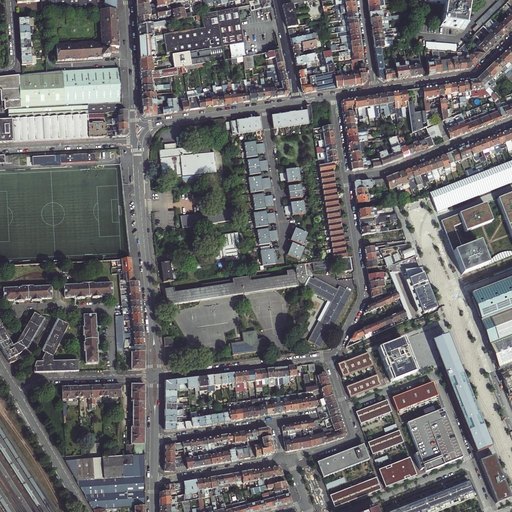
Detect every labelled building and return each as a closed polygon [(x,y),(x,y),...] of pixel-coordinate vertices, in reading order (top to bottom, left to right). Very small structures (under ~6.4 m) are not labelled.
[(48,0),(41,0),(42,9),(44,9),(49,9),(48,0)] [(56,9),(55,0),(48,0),(49,9),(56,9)] [(55,0),(56,9),(98,10),(97,4),(98,4),(97,0),(55,0)] [(115,0),(104,0),(105,4),(105,10),(116,11),(116,3),(115,0)] [(165,13),(163,7),(161,0),(154,0),(156,4),(156,7),(158,6),(158,8),(161,7),(162,14),(165,13)] [(170,12),(171,12),(168,0),(161,0),(163,7),(166,6),(168,13),(169,12),(170,12)] [(174,0),(175,4),(179,3),(180,10),(183,9),(180,0),(174,0)] [(426,12),(426,11),(446,14),(443,36),(444,36),(454,37),(466,39),(468,28),(468,24),(469,18),(469,17),(469,18),(460,17),(460,12),(456,11),(456,16),(452,15),(453,14),(450,13),(451,3),(451,0),(427,0),(426,8),(425,12),(426,12)] [(498,0),(475,24),(477,25),(472,30),(476,33),(483,26),(485,24),(487,22),(490,20),(492,17),(494,15),(496,13),(498,11),(501,9),(505,4),(506,3),(509,0),(498,0)] [(251,12),(260,10),(262,10),(265,9),(270,8),(270,6),(269,3),(258,5),(253,7),(250,7),(251,12)] [(336,11),(355,8),(355,7),(355,3),(336,6),(336,9),(333,9),(333,11),(336,11)] [(149,9),(148,5),(136,8),(136,12),(136,14),(149,11),(157,9),(156,7),(151,8),(151,9),(149,9)] [(295,15),(294,12),(293,5),(283,7),(283,10),(285,17),(295,15)] [(168,13),(165,13),(162,14),(160,14),(137,19),(137,24),(137,25),(149,22),(158,21),(159,23),(168,22),(191,17),(191,16),(189,8),(187,9),(183,9),(180,10),(177,11),(174,11),(171,12),(170,12),(171,15),(174,15),(174,16),(178,15),(178,17),(170,19),(169,12),(168,13)] [(503,11),(504,12),(511,19),(511,11),(510,13),(505,8),(503,11)] [(172,55),(214,49),(223,47),(224,55),(225,60),(231,59),(237,58),(243,57),(247,57),(241,24),(238,9),(237,9),(230,10),(223,12),(216,13),(210,14),(204,15),(204,19),(206,27),(164,34),(165,39),(167,52),(172,51),(172,55)] [(116,11),(105,10),(100,10),(102,43),(95,44),(94,42),(79,43),(80,45),(72,45),(72,44),(57,45),(58,62),(103,58),(103,56),(111,56),(111,52),(116,52),(115,48),(119,47),(118,26),(116,11)] [(370,18),(370,20),(386,18),(386,14),(389,14),(389,17),(394,16),(393,10),(385,11),(379,12),(369,14),(370,18)] [(150,14),(149,11),(136,14),(137,18),(137,19),(160,14),(159,12),(150,14)] [(511,19),(504,12),(502,14),(498,11),(496,13),(503,20),(507,25),(508,24),(511,28),(511,27),(511,19)] [(357,16),(356,12),(338,15),(338,19),(331,20),(331,22),(338,22),(357,18),(357,16)] [(498,19),(496,21),(507,33),(510,30),(511,28),(508,24),(507,25),(503,20),(496,13),(494,15),(498,19)] [(371,24),(371,26),(388,23),(388,21),(399,19),(399,16),(394,16),(389,17),(386,18),(370,20),(371,24)] [(338,22),(339,28),(358,25),(358,22),(357,18),(338,22)] [(19,27),(29,26),(28,19),(18,20),(19,24),(19,27)] [(287,28),(293,27),(297,27),(298,27),(296,19),(286,21),(287,25),(287,28)] [(490,20),(487,22),(494,28),(494,29),(498,33),(499,33),(503,37),(505,34),(507,33),(496,21),(493,23),(490,20)] [(138,39),(154,36),(152,29),(163,27),(168,23),(168,22),(159,23),(149,25),(137,27),(137,34),(138,39)] [(486,30),(490,33),(498,42),(501,39),(503,37),(499,33),(498,33),(494,29),(494,28),(487,22),(485,24),(489,27),(486,30)] [(371,30),(372,31),(389,29),(388,23),(371,26),(371,30)] [(358,25),(339,28),(338,28),(338,29),(340,29),(341,33),(359,30),(359,29),(358,25)] [(19,34),(30,34),(29,26),(19,27),(19,32),(19,34)] [(498,42),(490,33),(488,35),(483,31),(485,29),(483,26),(476,33),(474,35),(476,37),(479,40),(489,50),(492,47),(496,43),(498,42)] [(372,35),(372,37),(394,34),(393,31),(390,32),(389,29),(372,31),(372,35)] [(291,44),(292,47),(297,46),(297,44),(296,44),(295,39),(294,39),(294,33),(293,30),(288,31),(291,44)] [(359,30),(341,33),(340,33),(341,39),(360,36),(359,34),(359,30)] [(30,41),(30,34),(19,34),(20,40),(20,42),(30,41)] [(138,51),(139,61),(152,59),(152,55),(157,55),(154,40),(156,39),(157,40),(165,39),(164,34),(154,36),(138,39),(138,51)] [(394,34),(372,37),(373,41),(373,43),(383,42),(395,40),(394,34)] [(474,35),(470,39),(479,49),(484,55),(488,52),(489,50),(479,40),(477,42),(474,39),(476,37),(474,35)] [(360,36),(341,39),(340,39),(341,42),(342,42),(342,44),(343,44),(360,41),(360,40),(360,36)] [(407,49),(412,49),(416,50),(417,41),(408,40),(408,44),(407,49)] [(30,41),(20,42),(20,47),(21,50),(31,49),(30,41)] [(331,52),(347,50),(361,48),(361,46),(360,41),(343,44),(344,47),(336,48),(336,45),(330,46),(331,52)] [(320,42),(318,42),(312,43),(311,44),(312,50),(316,49),(321,48),(320,42)] [(456,45),(426,42),(426,50),(456,52),(456,45)] [(464,57),(473,66),(476,63),(478,61),(471,54),(465,44),(462,47),(464,51),(466,52),(467,55),(464,55),(464,56),(464,57)] [(336,57),(344,56),(362,53),(362,52),(361,48),(347,50),(348,52),(336,54),(336,57)] [(384,82),(385,82),(382,62),(380,48),(374,49),(377,64),(379,78),(384,82)] [(21,53),(21,57),(31,56),(31,49),(21,50),(21,53)] [(186,66),(193,65),(199,64),(206,63),(212,62),(218,61),(224,60),(225,60),(224,55),(211,57),(211,53),(215,52),(214,49),(172,55),(175,68),(177,68),(183,67),(186,66)] [(482,57),(484,55),(479,49),(473,54),(471,54),(478,61),(482,57)] [(281,56),(280,51),(270,53),(260,55),(261,61),(266,60),(282,58),(281,56)] [(441,73),(438,51),(432,51),(432,56),(433,57),(435,74),(439,74),(441,73)] [(445,52),(438,51),(441,73),(445,73),(448,72),(446,59),(445,52)] [(332,58),(331,52),(323,53),(323,54),(318,55),(319,60),(319,61),(321,61),(324,60),(324,59),(332,58)] [(505,53),(502,55),(506,59),(505,60),(510,65),(511,64),(511,65),(511,58),(506,52),(505,53)] [(309,56),(311,63),(312,68),(316,67),(316,64),(317,64),(318,64),(317,61),(316,62),(315,58),(315,55),(313,56),(309,56)] [(506,59),(502,55),(501,57),(498,60),(510,72),(511,69),(511,65),(511,64),(510,65),(505,60),(506,59)] [(31,56),(21,57),(21,62),(22,65),(32,64),(31,56)] [(255,62),(254,56),(247,57),(243,57),(244,62),(245,70),(253,69),(256,68),(255,62)] [(161,57),(152,59),(139,61),(139,67),(140,70),(154,68),(153,64),(157,63),(156,61),(161,60),(161,57)] [(413,58),(416,77),(420,76),(422,76),(420,65),(416,65),(415,57),(413,58)] [(426,58),(428,75),(432,75),(435,74),(433,57),(430,57),(426,58)] [(473,66),(464,57),(466,70),(470,69),(472,67),(473,66)] [(270,66),(283,64),(283,62),(282,58),(266,60),(267,66),(270,66)] [(296,66),(296,67),(296,66),(297,70),(303,69),(302,65),(300,58),(294,60),(296,66)] [(332,58),(324,59),(324,60),(321,61),(322,64),(322,67),(333,64),(332,62),(332,58)] [(448,58),(446,59),(448,72),(452,72),(454,71),(452,59),(449,60),(448,58)] [(511,74),(510,72),(498,60),(496,62),(494,64),(503,74),(508,79),(511,75),(511,74)] [(352,64),(352,69),(355,86),(358,86),(361,86),(359,76),(357,76),(356,69),(354,63),(357,63),(357,61),(353,61),(351,61),(352,64)] [(385,61),(382,62),(385,82),(389,81),(391,81),(389,70),(389,66),(385,66),(385,61)] [(265,74),(267,73),(285,71),(284,69),(283,64),(270,66),(270,69),(267,69),(267,66),(264,67),(265,74)] [(322,75),(334,72),(333,64),(322,67),(321,67),(321,68),(320,68),(322,75)] [(366,82),(364,64),(360,65),(361,71),(360,71),(360,69),(358,69),(359,76),(361,86),(364,85),(364,84),(366,82)] [(404,79),(402,64),(396,65),(394,65),(395,69),(397,80),(401,79),(404,79)] [(503,74),(494,64),(491,66),(489,68),(492,72),(493,71),(497,75),(498,74),(500,75),(498,77),(499,78),(503,74)] [(355,86),(352,69),(349,70),(349,67),(346,68),(347,77),(348,77),(349,82),(348,83),(348,87),(352,87),(355,86)] [(16,142),(88,139),(87,115),(87,105),(122,104),(120,69),(84,70),(84,68),(70,69),(70,71),(62,71),(46,73),(23,76),(0,77),(0,90),(0,91),(1,102),(2,108),(4,108),(4,110),(8,110),(8,120),(0,120),(0,143),(6,143),(16,142)] [(175,68),(154,72),(140,74),(140,77),(140,81),(161,77),(169,76),(174,75),(178,75),(177,68),(175,68)] [(347,77),(346,68),(343,68),(343,71),(340,72),(343,88),(346,88),(348,87),(348,83),(349,82),(348,77),(347,77)] [(492,72),(489,68),(488,70),(486,72),(495,81),(499,78),(498,77),(497,75),(493,71),(492,72)] [(305,79),(309,78),(318,76),(316,70),(306,73),(298,75),(299,78),(299,80),(305,79)] [(285,71),(267,73),(268,85),(270,85),(272,85),(274,84),(279,84),(281,84),(287,83),(286,78),(285,71)] [(322,75),(318,76),(309,78),(309,83),(310,86),(311,93),(324,91),(327,91),(336,89),(334,73),(334,72),(322,75)] [(340,72),(334,73),(336,89),(340,89),(343,88),(340,72)] [(486,72),(484,73),(494,83),(495,81),(486,72)] [(494,83),(484,73),(482,75),(479,78),(482,81),(484,81),(490,87),(494,83)] [(162,84),(161,77),(140,81),(140,84),(141,88),(152,86),(162,84)] [(478,79),(476,81),(485,91),(489,87),(490,87),(484,81),(482,81),(479,78),(478,79)] [(250,102),(248,86),(245,87),(244,80),(243,81),(242,79),(240,79),(240,81),(243,103),(248,102),(250,102)] [(270,94),(269,89),(265,89),(264,79),(261,79),(262,89),(264,100),(268,99),(270,99),(269,94),(270,94)] [(308,93),(311,93),(310,86),(307,86),(306,83),(305,79),(299,80),(302,93),(304,94),(308,93)] [(485,91),(476,81),(473,82),(469,82),(472,98),(478,97),(478,95),(482,94),(483,96),(490,95),(485,91)] [(247,82),(248,86),(250,102),(254,101),(257,101),(255,85),(251,85),(251,82),(247,82)] [(261,100),(264,100),(262,89),(259,90),(257,82),(255,82),(255,85),(257,101),(261,100)] [(472,98),(469,82),(467,83),(463,83),(465,97),(470,97),(470,99),(472,98)] [(163,87),(171,86),(170,83),(162,84),(152,86),(141,88),(141,92),(141,95),(152,94),(152,89),(154,89),(154,90),(163,88),(163,87)] [(228,105),(231,105),(228,85),(228,83),(225,83),(225,86),(226,91),(223,92),(225,106),(228,105)] [(290,94),(287,83),(281,84),(282,87),(283,90),(284,97),(287,96),(289,95),(290,94)] [(460,84),(457,84),(459,94),(459,98),(459,100),(460,104),(466,103),(465,97),(463,83),(460,84)] [(450,85),(449,85),(451,95),(459,94),(457,84),(455,84),(451,85),(450,85)] [(235,104),(237,104),(236,95),(236,93),(233,93),(232,87),(231,85),(228,85),(231,105),(235,104)] [(216,107),(218,107),(215,88),(215,86),(212,86),(213,93),(210,94),(212,108),(216,107)] [(215,88),(218,107),(222,106),(225,106),(223,92),(222,87),(215,88)] [(275,88),(277,98),(281,97),(284,97),(283,90),(280,91),(279,87),(275,88)] [(444,143),(449,140),(442,122),(441,115),(441,111),(440,106),(439,102),(436,102),(437,109),(431,110),(432,114),(430,115),(429,102),(426,103),(426,100),(439,98),(439,97),(437,87),(433,88),(420,89),(423,112),(414,113),(412,102),(408,103),(408,107),(411,134),(414,132),(417,131),(420,130),(433,125),(432,119),(437,118),(438,125),(427,130),(429,135),(432,142),(442,137),(444,143)] [(501,99),(489,87),(485,91),(490,95),(495,101),(501,99)] [(197,94),(199,109),(203,109),(206,108),(204,96),(201,96),(200,89),(197,89),(197,94)] [(403,92),(399,93),(402,117),(405,117),(404,112),(405,112),(404,108),(408,107),(408,103),(406,92),(403,92)] [(204,96),(206,108),(210,108),(212,108),(210,94),(210,93),(204,94),(204,96)] [(402,117),(399,93),(396,93),(392,94),(396,114),(397,123),(403,122),(402,117)] [(162,100),(166,100),(166,96),(158,97),(157,98),(156,98),(155,94),(152,94),(141,95),(141,100),(142,102),(162,100)] [(187,95),(188,98),(190,111),(195,110),(199,109),(197,94),(192,95),(187,95)] [(385,95),(390,115),(396,114),(392,94),(389,94),(385,95)] [(382,95),(378,96),(380,106),(380,109),(384,109),(385,116),(388,116),(389,120),(391,119),(390,115),(385,95),(382,95)] [(380,106),(378,96),(375,96),(372,97),(373,102),(374,107),(375,118),(377,118),(379,118),(378,111),(380,110),(380,109),(380,106)] [(370,97),(366,98),(367,108),(370,107),(371,109),(368,109),(369,119),(375,118),(374,107),(373,102),(372,97),(370,97)] [(188,98),(177,100),(178,112),(186,111),(190,111),(188,98)] [(363,98),(359,99),(360,104),(361,104),(362,108),(361,109),(363,120),(366,119),(365,108),(367,108),(366,98),(363,98)] [(178,112),(177,100),(176,99),(173,100),(167,100),(168,108),(162,108),(162,115),(168,114),(178,112)] [(341,103),(343,114),(351,113),(351,107),(355,107),(354,99),(349,100),(343,101),(341,103)] [(357,99),(354,99),(355,107),(355,109),(358,109),(360,120),(363,120),(361,109),(362,108),(361,104),(360,104),(359,99),(357,99)] [(511,116),(506,102),(500,104),(501,106),(506,118),(510,117),(511,116)] [(127,104),(122,104),(87,105),(87,115),(104,114),(118,112),(127,112),(127,109),(127,104)] [(506,118),(501,106),(497,108),(498,112),(502,120),(504,119),(506,118)] [(162,108),(162,107),(142,108),(142,113),(142,115),(145,117),(162,115),(162,108)] [(495,109),(492,110),(497,122),(500,121),(502,120),(498,112),(497,113),(495,109)] [(302,112),(299,112),(301,124),(308,123),(307,119),(306,111),(302,112)] [(128,118),(127,112),(118,112),(118,117),(117,118),(117,120),(112,120),(112,121),(106,121),(106,125),(108,125),(113,125),(128,124),(128,118)] [(483,114),(487,126),(491,124),(492,124),(489,115),(487,116),(486,113),(483,114)] [(106,126),(106,125),(106,121),(105,116),(104,114),(87,115),(88,139),(97,138),(106,138),(106,132),(106,128),(106,126)] [(457,123),(462,136),(466,134),(469,133),(465,122),(462,114),(454,117),(457,123)] [(481,128),(483,127),(480,119),(478,120),(477,116),(474,117),(478,129),(481,128)] [(470,123),(474,131),(476,130),(478,129),(474,117),(471,118),(472,122),(470,123)] [(256,119),(254,119),(255,131),(262,130),(260,118),(256,119)] [(357,118),(344,120),(344,123),(345,126),(357,124),(357,118)] [(454,134),(456,138),(459,137),(462,136),(457,123),(454,124),(452,118),(449,119),(452,128),(452,129),(453,133),(454,134)] [(454,139),(456,138),(454,134),(453,133),(452,129),(452,128),(449,119),(442,122),(449,140),(454,139)] [(471,132),(474,131),(470,123),(469,120),(465,122),(469,133),(471,132)] [(238,134),(236,122),(231,122),(230,122),(226,123),(227,130),(231,129),(232,135),(238,134)] [(319,128),(320,135),(333,133),(332,130),(332,127),(326,127),(319,128)] [(347,139),(367,136),(368,136),(367,129),(358,130),(346,132),(347,137),(347,139)] [(419,144),(422,151),(425,150),(428,149),(423,138),(420,130),(417,131),(421,143),(419,144)] [(511,160),(511,144),(507,131),(506,132),(501,134),(507,147),(508,149),(510,148),(511,151),(509,152),(511,158),(511,160)] [(320,135),(321,141),(334,139),(333,136),(333,133),(320,135)] [(495,136),(501,150),(507,147),(501,134),(499,134),(495,136)] [(434,147),(432,142),(429,135),(423,138),(428,149),(431,148),(434,147)] [(348,145),(362,143),(368,142),(367,136),(347,139),(347,143),(348,145)] [(501,151),(501,150),(495,136),(494,137),(490,138),(495,151),(499,149),(500,152),(501,151)] [(406,157),(409,156),(402,139),(401,137),(399,138),(400,143),(397,144),(403,159),(406,157)] [(390,164),(403,159),(397,144),(396,139),(395,138),(389,139),(378,140),(378,143),(388,142),(391,150),(393,155),(390,156),(388,151),(379,155),(380,160),(382,167),(390,164)] [(402,139),(409,156),(412,155),(416,154),(413,145),(409,147),(406,139),(404,139),(404,138),(402,139)] [(413,145),(416,154),(419,152),(422,151),(419,144),(417,138),(412,140),(413,142),(412,143),(413,145)] [(496,153),(495,151),(490,138),(488,139),(484,140),(486,145),(487,145),(489,150),(488,150),(490,155),(496,153)] [(334,139),(321,141),(318,141),(319,148),(335,145),(334,142),(334,139)] [(479,142),(487,161),(490,160),(488,156),(490,155),(488,150),(489,150),(487,145),(486,145),(484,140),(482,141),(479,142)] [(255,145),(255,142),(243,144),(245,151),(265,148),(264,145),(264,144),(255,145)] [(473,145),(477,155),(481,153),(483,158),(479,159),(481,164),(487,162),(487,161),(479,142),(478,143),(473,145)] [(363,147),(362,143),(348,145),(349,150),(349,154),(361,152),(366,152),(365,147),(363,147)] [(181,178),(216,175),(214,153),(186,156),(186,148),(176,149),(175,144),(164,145),(164,150),(159,151),(161,177),(181,175),(181,178)] [(335,145),(319,148),(316,148),(317,154),(336,151),(335,149),(335,145)] [(468,147),(472,156),(475,155),(478,165),(481,164),(479,159),(477,155),(473,145),(472,145),(468,147)] [(457,151),(461,161),(461,162),(468,159),(469,161),(473,160),(472,156),(468,147),(463,149),(457,151)] [(265,148),(245,151),(246,159),(257,158),(257,154),(265,153),(265,152),(265,148)] [(336,156),(336,151),(317,154),(318,160),(319,160),(324,159),(337,157),(336,156)] [(451,153),(455,163),(461,161),(457,151),(454,152),(451,153)] [(361,157),(361,152),(349,154),(350,159),(351,164),(380,160),(379,155),(365,158),(364,156),(361,157)] [(456,166),(455,163),(451,153),(449,154),(445,156),(451,171),(452,173),(453,172),(452,167),(456,166)] [(94,154),(60,156),(60,164),(94,162),(94,154)] [(4,156),(0,155),(0,163),(12,163),(12,157),(8,158),(8,157),(4,157),(4,156)] [(48,155),(49,161),(30,162),(29,157),(19,157),(19,170),(55,168),(55,164),(59,164),(58,155),(48,155)] [(440,158),(446,173),(451,171),(445,156),(443,156),(440,158)] [(447,177),(446,173),(440,158),(438,159),(434,160),(441,179),(447,177)] [(259,163),(258,159),(247,161),(248,169),(268,166),(267,163),(267,161),(259,163)] [(352,171),(368,169),(367,165),(369,165),(372,164),(373,168),(382,167),(380,160),(351,164),(352,171)] [(439,180),(441,179),(434,160),(432,161),(428,162),(435,180),(438,178),(439,180)] [(433,192),(430,193),(437,211),(511,182),(511,160),(500,165),(495,167),(490,169),(471,177),(467,178),(444,187),(442,188),(439,189),(433,192)] [(435,181),(435,180),(428,162),(425,163),(422,165),(429,182),(430,184),(435,181)] [(318,166),(319,172),(332,170),(334,170),(334,167),(333,164),(325,165),(319,166),(318,166)] [(416,167),(422,182),(424,185),(425,188),(427,187),(426,183),(429,182),(422,165),(420,165),(416,167)] [(268,166),(248,169),(249,176),(261,175),(260,171),(269,170),(268,169),(268,166)] [(414,168),(410,169),(417,186),(419,191),(420,190),(420,189),(421,189),(419,186),(421,185),(421,186),(424,185),(422,182),(416,167),(414,168)] [(408,170),(404,172),(410,188),(411,190),(412,191),(415,190),(414,187),(417,186),(410,169),(408,170)] [(332,170),(319,172),(320,178),(333,176),(333,173),(332,170)] [(410,188),(404,172),(402,173),(398,174),(404,190),(410,188)] [(395,175),(392,177),(396,188),(400,198),(403,197),(401,192),(404,191),(404,190),(398,174),(395,175)] [(299,175),(286,177),(286,181),(287,183),(300,181),(299,175)] [(261,180),(261,177),(249,178),(250,186),(270,183),(270,180),(270,179),(261,180)] [(388,178),(385,179),(387,186),(389,191),(396,188),(392,177),(388,178)] [(354,188),(354,191),(366,189),(372,188),(371,186),(376,185),(375,180),(353,184),(354,188)] [(270,183),(250,186),(252,194),(263,192),(263,189),(271,188),(271,186),(270,183)] [(367,196),(366,189),(354,191),(355,194),(355,198),(367,196)] [(301,192),(288,194),(289,197),(289,200),(302,198),(301,192)] [(511,193),(497,199),(511,237),(511,193)] [(264,197),(263,194),(252,196),(253,203),(273,200),(272,197),(272,196),(264,197)] [(356,202),(357,204),(368,203),(367,196),(355,198),(356,202)] [(273,200),(253,203),(254,211),(266,209),(265,206),(274,205),(273,204),(273,200)] [(324,202),(325,208),(338,205),(338,203),(337,200),(324,202)] [(459,269),(461,275),(487,264),(479,242),(462,248),(453,227),(462,223),(465,232),(492,221),(485,204),(475,207),(458,214),(448,218),(440,221),(445,234),(449,244),(454,258),(456,261),(459,269)] [(325,208),(326,213),(339,211),(338,209),(338,205),(325,208)] [(384,212),(385,216),(389,215),(390,215),(396,214),(393,207),(390,207),(391,211),(384,212)] [(235,208),(181,216),(182,228),(188,228),(213,224),(237,221),(235,208)] [(304,208),(291,210),(291,214),(291,216),(304,214),(304,208)] [(376,213),(384,212),(384,208),(358,212),(358,216),(359,220),(378,217),(378,215),(376,216),(376,213)] [(266,215),(266,212),(254,213),(255,221),(276,218),(275,215),(275,213),(266,215)] [(378,217),(359,220),(360,225),(360,229),(374,227),(380,226),(379,223),(380,223),(379,222),(386,221),(386,219),(390,219),(389,215),(385,216),(378,217)] [(327,219),(328,225),(341,223),(340,221),(340,217),(327,219)] [(276,218),(255,221),(257,229),(268,227),(268,224),(276,222),(276,221),(276,218)] [(361,233),(361,236),(389,231),(389,228),(381,229),(380,225),(380,223),(379,223),(380,226),(374,227),(360,229),(361,233)] [(268,232),(268,229),(256,231),(258,238),(278,235),(277,234),(277,231),(268,232)] [(293,233),(293,235),(305,240),(307,234),(298,230),(295,229),(293,233)] [(389,231),(361,236),(362,242),(402,236),(400,230),(397,230),(389,231)] [(238,233),(223,235),(225,247),(215,249),(217,259),(227,258),(227,261),(238,260),(236,244),(239,244),(238,233)] [(343,234),(330,236),(330,242),(344,240),(343,238),(343,234)] [(278,235),(258,238),(259,246),(270,245),(270,241),(278,240),(278,239),(278,235)] [(305,240),(293,235),(291,239),(290,241),(302,245),(305,240)] [(290,248),(289,249),(302,254),(304,249),(292,244),(290,248)] [(365,256),(378,254),(380,253),(381,253),(380,250),(390,248),(390,245),(364,249),(364,252),(365,256)] [(275,249),(274,246),(265,247),(265,251),(264,251),(266,259),(281,256),(280,252),(278,253),(278,251),(277,249),(275,249)] [(415,255),(412,248),(411,248),(401,252),(404,259),(415,255)] [(302,254),(289,249),(289,251),(287,255),(299,260),(302,254)] [(345,252),(332,254),(333,260),(334,260),(340,259),(346,258),(345,252)] [(401,260),(398,253),(392,255),(395,263),(401,260)] [(366,262),(380,260),(379,256),(378,256),(378,254),(365,256),(365,259),(366,262)] [(281,256),(266,259),(267,269),(277,268),(277,264),(280,264),(279,261),(281,260),(281,258),(281,256)] [(346,258),(340,259),(342,272),(352,270),(350,257),(346,258)] [(393,264),(390,257),(384,259),(385,262),(386,266),(393,264)] [(119,266),(132,265),(131,260),(131,258),(118,260),(119,266)] [(366,266),(367,269),(381,267),(380,263),(385,262),(384,259),(380,260),(366,262),(366,266)] [(320,262),(313,263),(314,270),(329,268),(330,274),(336,273),(334,260),(333,260),(320,262)] [(170,264),(161,266),(163,279),(164,285),(173,284),(170,264)] [(306,275),(304,264),(297,265),(294,266),(295,271),(296,271),(297,275),(295,275),(297,287),(304,286),(306,287),(305,289),(328,301),(317,320),(319,321),(308,341),(313,343),(318,346),(322,348),(332,328),(334,329),(352,293),(339,286),(337,289),(314,277),(313,279),(308,277),(309,276),(306,275)] [(420,269),(405,271),(422,314),(435,309),(426,285),(420,269)] [(236,285),(238,297),(270,292),(297,287),(295,275),(297,275),(296,271),(295,271),(285,273),(286,277),(269,280),(236,285)] [(132,272),(125,273),(126,280),(119,280),(120,284),(133,282),(133,281),(133,276),(132,272)] [(369,283),(383,281),(382,274),(368,276),(369,281),(369,283)] [(269,280),(268,275),(202,286),(203,291),(236,285),(269,280)] [(511,279),(480,292),(469,296),(479,321),(487,317),(491,316),(495,314),(511,307),(511,279)] [(370,287),(370,291),(380,288),(384,287),(383,281),(369,283),(370,287)] [(133,282),(120,284),(120,290),(122,290),(123,290),(127,289),(129,289),(139,288),(139,287),(138,282),(133,282)] [(100,284),(98,284),(94,284),(94,283),(83,283),(83,285),(78,285),(75,285),(64,286),(65,298),(75,297),(77,297),(77,299),(86,298),(85,297),(93,296),(93,298),(101,298),(101,296),(103,296),(113,295),(112,284),(100,284)] [(167,309),(205,303),(238,297),(236,285),(203,291),(175,295),(174,291),(165,293),(167,309)] [(16,288),(13,288),(3,289),(4,301),(14,300),(16,300),(16,302),(25,301),(25,300),(32,299),(32,301),(40,300),(40,299),(42,299),(52,298),(51,287),(39,287),(36,287),(33,287),(33,286),(21,286),(22,288),(16,288)] [(380,288),(370,291),(371,295),(371,298),(373,298),(376,297),(379,296),(380,295),(388,293),(390,292),(389,289),(381,292),(380,288)] [(399,299),(396,290),(390,292),(388,293),(392,302),(396,301),(399,299)] [(380,295),(385,306),(389,304),(392,302),(388,293),(380,295)] [(373,298),(378,309),(382,307),(385,306),(380,295),(379,296),(381,300),(378,301),(376,297),(373,298)] [(368,306),(363,314),(364,315),(368,313),(369,313),(370,313),(370,312),(378,309),(373,298),(371,298),(371,299),(368,306)] [(141,307),(130,308),(122,309),(123,315),(142,314),(141,312),(141,307)] [(487,317),(479,321),(484,334),(489,345),(511,336),(511,307),(495,314),(491,316),(487,317)] [(16,341),(10,344),(0,325),(0,347),(3,353),(9,363),(19,359),(16,354),(26,348),(27,348),(27,347),(33,337),(45,317),(34,310),(17,339),(16,341)] [(401,312),(396,314),(400,324),(402,323),(400,319),(404,318),(405,321),(408,320),(405,313),(404,311),(401,312)] [(142,314),(123,315),(123,316),(123,322),(127,321),(142,320),(142,318),(142,314)] [(389,317),(393,327),(400,324),(396,314),(394,315),(389,317)] [(97,333),(96,315),(84,315),(84,325),(84,327),(83,328),(83,336),(85,336),(85,343),(83,343),(84,352),(85,352),(86,363),(98,363),(97,345),(98,345),(98,333),(97,333)] [(123,322),(123,316),(115,317),(117,352),(124,352),(124,350),(124,347),(125,341),(125,338),(124,334),(124,331),(124,328),(123,322)] [(384,319),(382,320),(386,330),(388,329),(386,326),(389,325),(390,328),(393,327),(389,317),(384,319)] [(39,362),(34,362),(32,368),(34,368),(34,373),(72,372),(76,372),(75,361),(50,362),(50,357),(65,325),(54,320),(39,351),(43,353),(39,362)] [(386,330),(382,320),(377,323),(375,324),(379,333),(382,332),(380,328),(383,327),(384,331),(386,330)] [(372,325),(368,327),(372,336),(379,333),(375,324),(372,325)] [(364,329),(361,330),(365,339),(368,338),(366,335),(369,334),(370,337),(372,336),(368,327),(364,329)] [(246,340),(229,342),(229,346),(231,346),(232,350),(232,354),(265,351),(265,346),(265,342),(267,342),(266,338),(259,339),(258,330),(245,332),(246,340)] [(361,330),(354,333),(352,336),(350,340),(353,342),(359,340),(359,339),(360,339),(360,338),(362,337),(363,340),(365,339),(361,330)] [(446,335),(432,340),(465,426),(471,440),(476,453),(490,447),(485,435),(474,405),(476,404),(461,367),(459,367),(446,335)] [(511,364),(511,336),(489,345),(498,370),(511,364)] [(172,337),(164,338),(164,347),(173,346),(172,337)] [(403,378),(416,373),(408,352),(403,339),(378,349),(391,383),(403,378)] [(124,354),(132,353),(145,352),(145,350),(145,345),(134,346),(134,350),(129,350),(124,350),(124,352),(124,354)] [(145,352),(132,353),(132,370),(145,370),(145,362),(145,356),(145,352)] [(348,361),(337,365),(341,376),(342,378),(373,366),(368,353),(364,354),(359,357),(353,359),(348,361)] [(296,376),(295,366),(291,367),(288,367),(289,377),(296,376)] [(284,368),(281,368),(282,378),(282,383),(283,384),(290,384),(289,377),(288,367),(284,368)] [(282,383),(282,378),(281,368),(278,368),(273,369),(275,379),(275,383),(275,386),(283,385),(283,384),(282,383)] [(271,369),(267,370),(268,386),(269,391),(272,391),(271,384),(275,383),(275,379),(273,369),(271,369)] [(256,392),(262,391),(262,385),(260,370),(257,371),(254,371),(256,392)] [(260,370),(262,385),(267,385),(267,386),(268,386),(267,370),(264,370),(260,370)] [(244,393),(244,389),(249,388),(248,383),(247,372),(244,372),(240,373),(241,383),(242,391),(242,393),(244,393)] [(241,383),(240,373),(237,373),(234,374),(235,387),(236,392),(242,391),(241,383)] [(325,373),(315,376),(316,381),(327,377),(326,375),(325,373)] [(228,384),(227,374),(224,375),(220,375),(221,385),(228,384)] [(214,386),(221,385),(220,375),(216,376),(213,376),(214,386)] [(349,397),(350,399),(357,396),(363,394),(370,391),(376,389),(381,386),(377,375),(346,387),(349,397)] [(311,392),(310,387),(309,376),(307,376),(303,377),(305,393),(307,393),(310,392),(311,392)] [(207,387),(206,377),(202,377),(198,378),(199,391),(202,391),(208,390),(207,387)] [(199,391),(198,378),(174,381),(165,382),(165,388),(165,392),(176,392),(187,390),(187,389),(195,388),(195,392),(199,391)] [(394,398),(392,399),(397,412),(437,396),(432,383),(427,385),(421,387),(414,390),(408,392),(402,395),(397,397),(394,398)] [(103,386),(103,397),(108,397),(108,398),(121,397),(120,385),(112,386),(103,386)] [(133,436),(131,436),(131,445),(126,445),(126,456),(134,456),(134,445),(145,445),(145,439),(145,418),(145,395),(145,385),(131,385),(131,393),(133,393),(133,398),(131,398),(131,402),(133,402),(133,427),(131,427),(131,432),(133,432),(133,436)] [(79,387),(79,398),(84,398),(84,399),(89,398),(90,400),(89,400),(89,411),(92,411),(91,386),(85,386),(79,387)] [(91,386),(92,411),(95,411),(94,400),(93,400),(93,398),(99,398),(99,397),(103,397),(103,386),(97,386),(91,386)] [(320,390),(318,390),(319,392),(321,391),(323,399),(333,396),(332,391),(330,386),(321,389),(320,390)] [(62,387),(62,399),(75,399),(75,398),(79,398),(79,387),(71,387),(62,387)] [(304,410),(302,399),(301,396),(301,394),(300,394),(300,396),(295,396),(296,400),(298,411),(301,410),(304,410)] [(321,407),(335,402),(335,400),(333,396),(323,399),(315,402),(316,405),(320,404),(321,407)] [(270,398),(264,399),(267,416),(271,415),(273,415),(271,405),(269,405),(268,400),(271,400),(270,398)] [(261,417),(259,408),(255,408),(254,402),(258,402),(258,400),(257,400),(251,400),(252,403),(253,407),(254,418),(258,417),(261,417)] [(359,411),(355,413),(360,424),(391,412),(387,400),(380,403),(374,405),(368,408),(363,410),(359,411)] [(318,415),(338,409),(337,406),(335,402),(321,407),(318,408),(316,408),(318,415)] [(240,405),(241,409),(242,420),(246,419),(248,419),(247,408),(243,409),(243,405),(242,405),(242,404),(240,404),(240,405)] [(254,418),(253,407),(249,408),(249,404),(246,404),(247,408),(248,419),(252,418),(254,418)] [(228,406),(228,410),(230,422),(233,422),(236,421),(234,411),(231,411),(230,407),(229,407),(229,406),(228,406)] [(242,420),(241,409),(237,410),(236,406),(234,406),(234,411),(236,421),(240,420),(242,420)] [(339,413),(338,409),(318,415),(319,419),(324,418),(325,420),(340,416),(339,413)] [(218,424),(216,416),(216,413),(216,411),(215,410),(209,411),(210,417),(211,425),(216,424),(218,424)] [(216,413),(216,416),(218,424),(222,423),(224,423),(223,414),(222,410),(216,411),(216,413)] [(445,415),(443,410),(407,424),(426,472),(462,458),(445,415)] [(190,413),(191,416),(192,421),(193,428),(196,428),(199,427),(198,419),(196,412),(190,413)] [(206,414),(203,414),(205,426),(208,426),(211,425),(210,417),(206,417),(206,414)] [(320,422),(320,420),(313,421),(315,430),(317,430),(318,430),(322,429),(328,427),(332,426),(342,422),(341,420),(340,416),(325,420),(320,422)] [(176,423),(164,423),(164,429),(164,431),(176,431),(193,428),(192,421),(186,422),(176,423)] [(315,430),(313,421),(311,421),(306,422),(308,431),(312,431),(313,431),(315,430)] [(308,431),(306,422),(302,423),(299,423),(301,433),(302,432),(303,432),(308,431)] [(342,422),(332,426),(334,429),(332,429),(329,430),(329,431),(328,432),(329,434),(331,433),(333,432),(335,432),(336,431),(339,430),(344,428),(344,427),(342,422)] [(301,433),(299,423),(297,424),(292,424),(294,434),(296,433),(299,433),(300,433),(301,433)] [(281,428),(283,436),(289,435),(293,434),(294,434),(292,424),(289,425),(283,426),(281,428)] [(338,434),(340,439),(342,438),(345,437),(346,435),(344,428),(339,430),(340,433),(338,434)] [(311,448),(309,437),(308,431),(303,432),(302,432),(305,449),(308,448),(311,448)] [(308,431),(309,437),(311,448),(314,447),(316,446),(313,436),(312,432),(312,431),(308,431)] [(390,435),(368,443),(372,455),(403,443),(399,431),(390,435)] [(243,433),(239,433),(240,443),(241,447),(247,445),(247,442),(246,439),(245,432),(243,433)] [(296,437),(296,439),(298,450),(302,449),(305,449),(302,432),(301,433),(300,433),(299,433),(296,433),(296,437)] [(298,450),(296,439),(294,439),(294,437),(296,437),(296,433),(294,434),(293,434),(289,435),(292,451),(295,451),(298,450)] [(323,433),(318,434),(321,445),(323,444),(326,443),(324,435),(323,433)] [(324,435),(326,443),(330,442),(333,441),(332,436),(331,433),(329,434),(324,435)] [(289,435),(283,436),(286,451),(287,452),(289,452),(292,451),(289,435)] [(217,437),(213,438),(214,447),(221,446),(222,446),(220,436),(217,437)] [(208,448),(208,449),(212,449),(215,448),(214,447),(213,438),(211,438),(206,439),(208,448)] [(187,442),(182,443),(183,448),(184,450),(184,453),(187,453),(187,452),(191,451),(189,442),(187,442)] [(183,448),(182,443),(165,446),(165,450),(165,452),(175,452),(178,451),(184,450),(183,448)] [(260,446),(262,457),(268,456),(272,455),(274,453),(272,444),(262,445),(260,446)] [(134,445),(134,456),(145,455),(145,449),(145,445),(134,445)] [(226,452),(222,452),(224,463),(227,463),(230,462),(229,451),(228,445),(225,445),(226,452)] [(237,461),(235,448),(234,445),(230,446),(231,451),(229,451),(230,462),(234,461),(237,461)] [(253,445),(254,446),(256,458),(259,457),(262,457),(260,446),(259,446),(255,447),(254,445),(253,445)] [(327,459),(317,463),(323,478),(369,460),(363,445),(355,448),(341,453),(327,459)] [(219,454),(216,454),(218,464),(220,464),(224,463),(222,452),(221,446),(214,447),(215,448),(215,449),(218,449),(219,452),(219,454)] [(256,458),(254,446),(248,447),(248,449),(250,459),(253,458),(256,458)] [(238,447),(235,448),(237,461),(241,460),(243,460),(242,450),(241,447),(238,447)] [(218,464),(216,454),(215,449),(215,448),(212,449),(213,455),(209,455),(211,465),(214,465),(218,464)] [(194,469),(192,458),(191,453),(188,454),(187,453),(184,453),(185,456),(186,460),(186,462),(187,467),(187,470),(191,469),(194,469)] [(423,470),(417,454),(414,456),(420,471),(423,470)] [(94,459),(82,460),(65,461),(76,481),(145,476),(145,467),(145,455),(134,456),(126,456),(114,457),(106,458),(94,459)] [(211,465),(209,455),(203,456),(205,467),(208,466),(211,465)] [(175,458),(165,458),(164,462),(164,465),(175,465),(180,464),(179,462),(186,460),(185,456),(178,458),(175,458)] [(502,478),(493,456),(479,461),(491,490),(496,503),(510,498),(502,478)] [(413,478),(416,476),(409,458),(378,471),(385,488),(392,486),(413,478)] [(275,467),(272,468),(274,484),(279,484),(278,477),(283,476),(280,468),(277,467),(275,467)] [(269,468),(265,469),(267,479),(271,478),(270,480),(271,485),(274,484),(272,468),(269,468)] [(263,469),(259,470),(262,487),(266,486),(265,481),(263,480),(267,479),(265,469),(263,469)] [(262,487),(259,470),(257,470),(253,471),(255,481),(258,481),(258,483),(259,487),(262,487)] [(249,483),(247,472),(244,472),(241,473),(243,484),(249,483)] [(243,484),(241,473),(238,473),(234,474),(236,483),(236,485),(243,484)] [(82,492),(93,510),(111,509),(122,508),(132,507),(145,506),(145,492),(145,476),(76,481),(82,492)] [(213,478),(209,478),(211,489),(211,490),(215,489),(216,490),(215,490),(214,492),(215,496),(216,496),(218,495),(219,495),(217,486),(216,477),(213,478)] [(211,489),(209,478),(206,479),(202,480),(205,494),(205,496),(206,498),(207,497),(209,497),(208,490),(211,489)] [(344,478),(326,485),(327,490),(346,482),(344,478)] [(380,490),(381,490),(376,478),(330,496),(334,508),(337,507),(344,504),(350,502),(358,499),(365,496),(373,493),(380,490)] [(199,480),(196,481),(197,491),(201,491),(201,492),(202,495),(205,494),(202,480),(199,480)] [(411,503),(387,511),(437,511),(477,497),(470,480),(447,488),(411,503)] [(189,482),(183,483),(184,489),(184,495),(184,502),(190,501),(193,500),(198,499),(199,499),(197,491),(196,481),(189,482)] [(275,491),(280,490),(288,489),(287,486),(285,482),(279,484),(274,484),(271,485),(268,486),(266,486),(262,487),(263,491),(273,489),(274,487),(275,491)] [(263,491),(262,487),(259,487),(250,489),(249,489),(251,495),(263,492),(263,491)] [(274,492),(275,498),(278,506),(282,505),(284,504),(282,496),(280,490),(275,491),(274,492)] [(160,498),(160,499),(170,497),(170,491),(164,492),(162,493),(159,493),(160,498)] [(270,508),(272,508),(269,499),(268,493),(261,494),(263,501),(265,509),(270,508)] [(282,496),(284,504),(288,503),(291,502),(289,494),(282,496)] [(210,497),(212,506),(213,511),(219,511),(219,510),(215,511),(216,510),(215,507),(216,507),(214,496),(212,496),(210,497)] [(170,497),(160,499),(160,505),(160,506),(171,504),(175,504),(175,497),(170,497)] [(269,499),(272,508),(276,506),(278,506),(275,498),(269,499)] [(191,506),(190,501),(184,502),(182,502),(183,508),(184,511),(191,511),(191,510),(191,506)] [(265,509),(263,501),(255,503),(257,511),(262,510),(265,509)] [(207,511),(206,509),(204,510),(202,502),(199,503),(200,508),(200,511),(207,511)] [(241,511),(240,507),(239,503),(232,505),(233,511),(241,511)] [(255,511),(257,511),(255,503),(247,505),(248,511),(255,511)]
